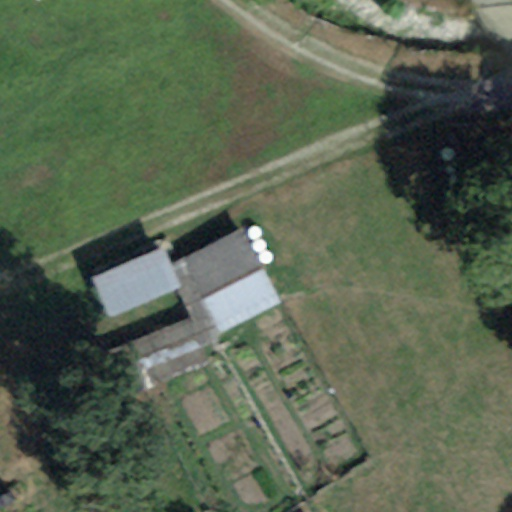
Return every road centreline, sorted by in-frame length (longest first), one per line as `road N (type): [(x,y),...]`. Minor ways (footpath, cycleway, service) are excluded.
road 1 (track): [(511,94),(458,96),(0,279)]
road 2 (track): [(458,96),(320,56),(225,0)]
